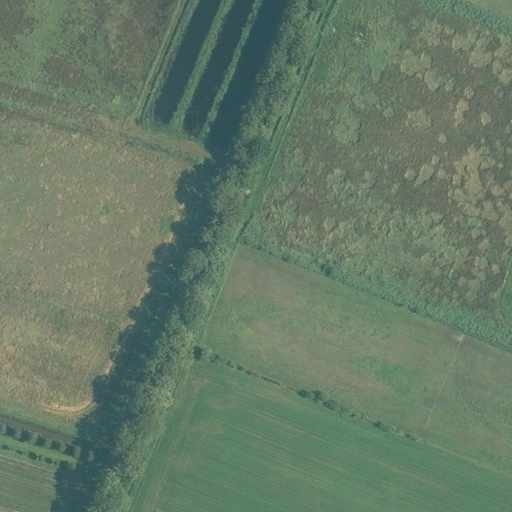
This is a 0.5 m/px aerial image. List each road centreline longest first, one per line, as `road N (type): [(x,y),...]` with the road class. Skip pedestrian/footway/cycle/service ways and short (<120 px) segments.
road 1 (track): [(240,177),(104,511)]
road 2 (track): [(309,0),(244,160)]
